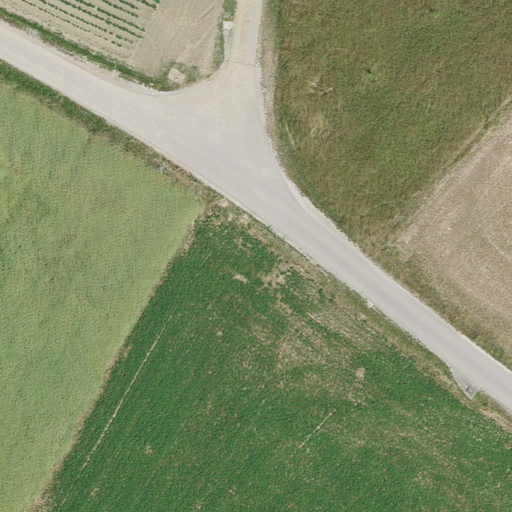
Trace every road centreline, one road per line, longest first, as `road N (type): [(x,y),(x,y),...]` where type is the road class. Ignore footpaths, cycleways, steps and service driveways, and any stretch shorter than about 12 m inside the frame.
road 1 (unclassified): [(511,372),(0,52)]
road 2 (track): [(221,189),(248,0)]
